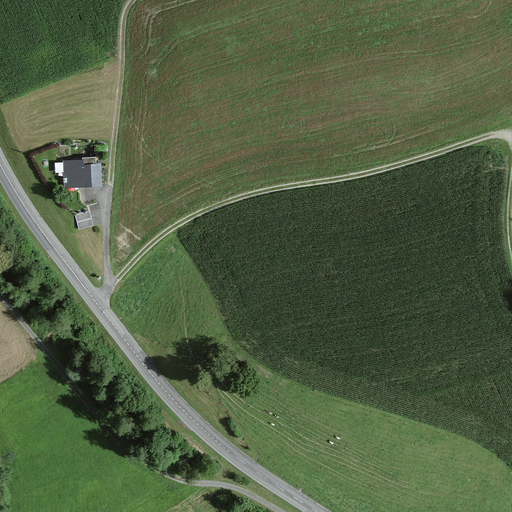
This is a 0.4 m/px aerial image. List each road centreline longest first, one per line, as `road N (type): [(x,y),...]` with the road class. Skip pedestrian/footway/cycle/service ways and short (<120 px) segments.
road 1 (track): [(135,0),(124,24),(106,276),(96,303),(153,241),(233,199),(377,170),(493,134),(511,148)]
road 2 (secondary): [(0,162),(47,239),(168,396),(312,511)]
road 3 (track): [(275,511),(220,486),(157,473),(120,447),(0,295)]
